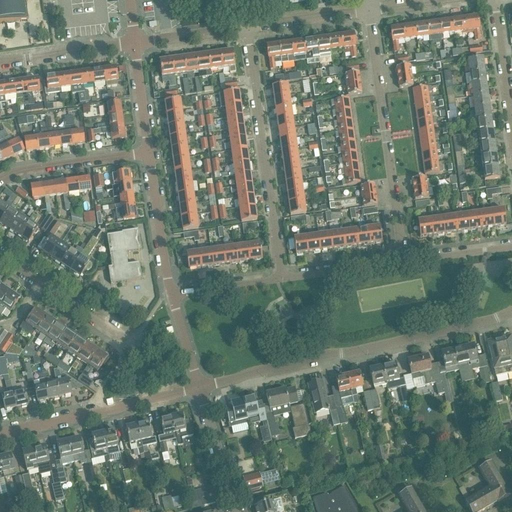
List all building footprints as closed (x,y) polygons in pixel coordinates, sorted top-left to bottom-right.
[(0,0),(0,24),(2,24),(27,22),(25,3),(27,3),(26,0),(0,0)] [(239,0),(241,9),(266,5),(265,0),(239,0)] [(477,17),(465,19),(467,32),(473,32),(475,42),(480,41),(478,31),(479,31),(477,17)] [(465,19),(452,21),(454,34),(461,33),(461,35),(467,34),(467,32),(465,19)] [(452,21),(440,23),(442,36),(449,35),(449,37),(455,36),(454,34),(452,21)] [(440,23),(428,24),(430,38),(436,37),(437,39),(442,38),(442,36),(440,23)] [(428,24),(415,26),(417,39),(417,41),(423,41),(423,39),(430,38),(428,24)] [(415,26),(403,28),(405,41),(405,43),(410,42),(410,40),(417,39),(415,26)] [(405,41),(403,28),(390,30),(392,43),(394,53),(399,52),(397,42),(405,41)] [(329,38),(331,51),(338,50),(338,53),(343,52),(343,55),(344,55),(341,36),(335,37),(335,35),(329,36),(329,38)] [(353,35),(341,36),(344,55),(351,54),(352,59),(356,59),(355,48),(353,35)] [(329,38),(316,40),(319,59),(332,57),(331,51),(329,38)] [(316,40),(304,42),(307,61),(319,59),(316,40)] [(304,42),(292,43),(294,63),(307,61),(304,42)] [(292,43),(279,45),(282,64),(282,65),(294,63),(292,43)] [(279,45),(266,47),(268,60),(269,60),(270,71),(275,70),(275,67),(275,65),(282,64),(279,45)] [(232,52),(220,54),(222,69),(229,68),(230,74),(235,74),(232,52)] [(220,54),(208,55),(210,71),(222,69),(220,54)] [(208,55),(196,57),(198,72),(199,79),(211,77),(210,71),(208,55)] [(196,57),(184,59),(186,74),(198,72),(196,57)] [(394,59),(395,66),(408,64),(407,57),(394,59)] [(184,59),(172,60),(174,76),(186,74),(184,59)] [(174,76),(172,60),(159,62),(162,84),(169,83),(169,88),(168,88),(169,92),(164,93),(165,99),(177,97),(174,76)] [(468,62),(469,74),(484,72),(482,60),(468,62)] [(345,67),(346,74),(358,72),(357,65),(345,67)] [(396,69),(397,79),(411,77),(409,67),(396,69)] [(103,70),(105,83),(106,88),(118,87),(115,68),(103,70)] [(94,85),(105,83),(103,70),(92,72),(94,85)] [(82,87),(94,85),(92,72),(81,73),(82,87)] [(469,74),(471,86),(486,84),(484,72),(469,74)] [(81,73),(69,75),(71,88),(72,94),(79,93),(80,104),(85,103),(83,93),(82,87),(81,73)] [(345,76),(346,87),(360,85),(358,74),(345,76)] [(59,90),(71,88),(69,75),(57,77),(59,90)] [(60,94),(59,90),(57,77),(46,78),(47,84),(44,85),(45,96),(60,94)] [(411,77),(397,79),(399,90),(412,88),(411,77)] [(231,79),(224,80),(225,90),(237,89),(236,83),(231,83),(231,79)] [(37,80),(26,81),(30,113),(37,112),(37,106),(34,106),(32,94),(39,93),(39,90),(37,80)] [(24,81),(14,83),(16,100),(22,100),(24,101),(25,113),(30,113),(26,81),(24,81)] [(14,83),(2,84),(5,102),(16,100),(14,83)] [(470,99),(472,99),(488,97),(486,84),(471,86),(472,93),(469,93),(470,99)] [(360,85),(346,87),(348,97),(361,95),(360,85)] [(272,88),(274,99),(289,97),(288,86),(272,88)] [(412,90),(414,101),(428,99),(428,94),(431,94),(431,88),(427,89),(412,90)] [(221,109),(225,108),(241,106),(239,93),(219,95),(221,109)] [(274,99),(275,110),(291,108),(289,97),(274,99)] [(472,99),(474,110),(489,108),(488,97),(472,99)] [(414,101),(415,112),(430,110),(429,105),(433,105),(432,99),(428,99),(414,101)] [(335,107),(336,113),(350,111),(348,100),(334,102),(330,102),(331,108),(335,107)] [(165,116),(166,116),(182,114),(180,101),(164,103),(166,112),(164,112),(165,116)] [(104,118),(108,117),(122,115),(120,104),(102,107),(104,118)] [(225,108),(227,118),(242,116),(241,106),(225,108)] [(275,110),(276,120),(292,118),(291,108),(275,110)] [(474,110),(476,121),(491,119),(489,108),(474,110)] [(415,112),(417,123),(431,121),(431,116),(434,115),(433,109),(430,110),(415,112)] [(336,113),(332,113),(333,119),(336,119),(337,123),(351,121),(350,111),(336,113)] [(166,116),(168,127),(183,124),(182,114),(166,116)] [(109,125),(96,126),(97,131),(123,127),(122,115),(108,117),(108,118),(106,118),(106,119),(107,123),(109,123),(109,125)] [(227,118),(228,130),(244,128),(242,116),(227,118)] [(64,131),(58,131),(61,148),(72,147),(68,117),(64,118),(64,122),(63,122),(64,131)] [(72,117),(68,117),(72,147),(84,145),(82,132),(75,133),(72,117)] [(276,120),(278,131),(293,129),(292,118),(276,120)] [(26,119),(17,121),(18,128),(27,127),(26,119)] [(476,121),(477,133),(492,131),(491,119),(476,121)] [(50,120),(45,120),(46,124),(49,150),(61,148),(58,131),(52,132),(50,120)] [(417,123),(418,133),(433,131),(432,127),(436,126),(435,120),(431,121),(417,123)] [(338,129),(339,134),(353,132),(351,121),(337,123),(333,124),(334,129),(338,129)] [(41,138),(36,138),(38,152),(49,150),(46,124),(39,125),(41,138)] [(168,127),(169,138),(185,136),(183,124),(168,127)] [(123,127),(97,131),(87,133),(89,144),(95,144),(94,136),(110,134),(111,141),(125,139),(123,127)] [(228,130),(230,142),(245,139),(244,128),(228,130)] [(278,131),(279,142),(295,139),(293,129),(278,131)] [(5,131),(1,132),(7,146),(13,158),(24,153),(18,140),(12,143),(10,137),(8,138),(5,131)] [(418,133),(420,144),(434,142),(438,141),(437,135),(433,136),(433,131),(418,133)] [(477,133),(479,145),(494,143),(492,131),(477,133)] [(0,143),(2,148),(0,148),(0,157),(2,163),(13,158),(7,146),(1,132),(0,132),(0,139),(1,141),(0,141),(0,143)] [(339,140),(340,144),(354,142),(353,132),(339,134),(335,134),(336,140),(339,140)] [(169,138),(171,150),(186,148),(185,136),(169,138)] [(38,152),(36,138),(24,140),(26,153),(38,152)] [(230,142),(231,153),(247,151),(245,139),(230,142)] [(279,142),(281,152),(297,150),(295,139),(279,142)] [(338,155),(342,155),(356,153),(354,142),(340,144),(341,149),(337,149),(338,155)] [(420,144),(421,154),(436,152),(439,152),(438,146),(435,146),(434,142),(420,144)] [(479,145),(480,157),(496,155),(494,143),(479,145)] [(171,150),(173,162),(188,159),(186,148),(171,150)] [(281,152),(282,163),(298,161),(297,150),(281,152)] [(231,153),(233,165),(249,163),(247,151),(231,153)] [(421,154),(423,165),(437,163),(436,152),(421,154)] [(339,166),(343,165),(357,163),(356,153),(342,155),(342,159),(338,160),(339,166)] [(480,157),(482,169),(497,167),(496,155),(480,157)] [(173,174),(174,173),(190,171),(188,159),(173,162),(174,169),(173,170),(173,174)] [(282,163),(284,174),(300,172),(298,161),(282,163)] [(233,165),(235,177),(250,174),(249,163),(233,165)] [(341,176),(345,176),(359,174),(357,163),(343,165),(344,170),(340,171),(341,176)] [(437,163),(423,165),(424,176),(438,174),(442,173),(441,168),(438,168),(437,163)] [(497,167),(482,169),(484,181),(499,179),(497,167)] [(114,175),(112,176),(113,187),(131,185),(129,173),(121,174),(120,169),(114,170),(114,175)] [(174,173),(176,185),(191,183),(190,171),(174,173)] [(284,174),(285,184),(301,182),(300,172),(284,174)] [(235,177),(236,188),(252,186),(250,174),(235,177)] [(359,174),(345,176),(345,181),(342,182),(342,187),(346,187),(360,185),(359,174)] [(102,177),(94,178),(95,190),(104,189),(102,177)] [(89,179),(77,180),(79,194),(91,192),(89,179)] [(412,181),(413,191),(427,189),(425,179),(412,181)] [(77,180),(65,182),(67,195),(79,194),(77,180)] [(54,184),(56,197),(63,196),(65,212),(70,211),(67,195),(65,182),(54,184)] [(285,184),(287,195),(303,193),(301,182),(285,184)] [(176,185),(177,197),(193,195),(191,183),(176,185)] [(44,199),(56,197),(54,184),(42,185),(44,199)] [(33,200),(44,199),(42,185),(31,187),(33,200)] [(118,193),(119,198),(133,196),(131,185),(113,187),(105,189),(106,193),(112,192),(112,194),(118,193)] [(236,188),(238,200),(253,198),(252,186),(236,188)] [(361,188),(362,198),(375,196),(374,186),(361,188)] [(16,193),(24,200),(28,195),(19,189),(16,193)] [(427,189),(413,191),(415,201),(428,200),(427,189)] [(287,195),(288,206),(304,204),(303,193),(287,195)] [(177,197),(179,208),(195,206),(193,195),(177,197)] [(119,198),(121,210),(134,208),(133,196),(119,198)] [(375,196),(362,198),(363,209),(377,207),(375,196)] [(15,201),(0,223),(0,224),(9,230),(19,216),(13,212),(21,201),(17,198),(15,201)] [(0,203),(0,223),(15,201),(12,198),(8,203),(7,202),(4,207),(0,203)] [(238,200),(239,212),(255,209),(253,198),(238,200)] [(429,201),(414,203),(415,209),(429,207),(429,201)] [(304,204),(288,206),(290,217),(306,215),(304,204)] [(180,219),(180,220),(196,218),(195,206),(179,208),(181,219),(180,219)] [(121,210),(115,211),(117,222),(136,220),(134,208),(121,210)] [(255,209),(239,212),(241,224),(257,221),(255,209)] [(503,210),(491,212),(493,228),(506,227),(503,210)] [(70,211),(69,214),(70,222),(83,225),(82,217),(73,215),(73,212),(70,211)] [(491,212),(479,214),(481,230),(493,228),(491,212)] [(84,224),(94,223),(93,213),(83,215),(84,224)] [(479,214),(467,215),(469,232),(481,230),(479,214)] [(467,215),(454,217),(457,233),(469,232),(467,215)] [(9,230),(18,237),(28,223),(28,222),(19,216),(9,230)] [(28,223),(18,237),(23,240),(22,242),(25,244),(27,243),(28,243),(34,235),(36,235),(38,232),(37,230),(38,229),(33,226),(37,219),(32,216),(30,219),(28,222),(28,223)] [(54,220),(48,216),(40,229),(45,232),(54,220)] [(454,217),(442,219),(444,235),(457,233),(454,217)] [(196,218),(180,220),(180,223),(181,223),(182,232),(198,230),(196,218)] [(442,219),(430,221),(432,237),(444,235),(442,219)] [(432,237),(430,221),(417,222),(420,239),(432,237)] [(42,252),(51,259),(61,244),(52,238),(60,227),(54,223),(46,235),(51,238),(42,252)] [(379,227),(367,229),(369,246),(382,244),(381,242),(379,227)] [(74,233),(79,237),(84,231),(77,229),(74,233)] [(367,229),(355,231),(357,247),(369,246),(367,229)] [(96,234),(92,239),(96,242),(101,235),(98,231),(96,234)] [(138,231),(122,234),(122,235),(107,237),(111,268),(108,269),(110,285),(142,281),(139,264),(127,266),(125,254),(141,251),(138,231)] [(355,231),(342,232),(345,249),(357,247),(355,231)] [(342,232),(330,234),(333,251),(345,249),(342,232)] [(330,234),(318,236),(320,252),(333,251),(330,234)] [(318,236),(306,238),(308,254),(320,252),(318,236)] [(308,254),(306,238),(293,239),(295,249),(296,256),(308,254)] [(87,247),(70,272),(80,278),(85,270),(87,271),(89,271),(92,268),(91,265),(89,264),(90,264),(86,261),(98,243),(96,242),(92,239),(87,247)] [(51,259),(61,265),(70,251),(61,244),(51,259)] [(260,244),(247,246),(249,262),(262,261),(260,244)] [(61,265),(70,272),(87,247),(83,245),(80,250),(78,249),(75,254),(70,251),(61,265)] [(247,246),(235,248),(237,264),(249,262),(247,246)] [(235,248),(223,249),(225,266),(237,264),(235,248)] [(223,249),(211,251),(213,267),(225,266),(223,249)] [(211,251),(198,253),(201,269),(213,267),(211,251)] [(201,269),(198,253),(186,255),(188,271),(201,269)] [(0,306),(1,307),(10,294),(11,292),(5,288),(4,289),(0,286),(0,306)] [(1,307),(0,308),(0,316),(1,317),(6,310),(10,313),(11,312),(12,312),(15,308),(14,308),(20,298),(14,294),(13,296),(10,294),(1,307)] [(35,332),(36,332),(46,318),(35,311),(26,325),(23,323),(19,329),(31,337),(35,332)] [(36,332),(46,339),(56,324),(46,318),(36,332)] [(46,339),(43,343),(52,349),(55,345),(56,346),(66,331),(56,324),(46,339)] [(66,331),(56,346),(67,353),(76,338),(66,331)] [(8,335),(0,346),(0,352),(5,356),(11,346),(12,345),(15,340),(8,335)] [(67,353),(77,360),(87,345),(76,338),(67,353)] [(506,340),(499,341),(507,376),(511,374),(511,345),(511,340),(506,341),(506,340)] [(507,376),(499,341),(492,343),(492,344),(488,345),(489,351),(491,363),(492,363),(495,378),(507,376)] [(77,360),(87,366),(97,352),(87,345),(77,360)] [(11,346),(5,356),(7,356),(17,357),(19,357),(23,352),(11,346)] [(454,351),(458,372),(460,380),(471,378),(469,368),(478,366),(473,347),(454,351)] [(36,354),(26,348),(23,352),(19,357),(34,358),(36,354)] [(454,351),(441,354),(445,373),(446,375),(458,372),(454,351)] [(97,352),(87,366),(77,381),(89,389),(93,383),(86,379),(92,370),(97,373),(102,366),(104,367),(109,360),(97,352)] [(403,380),(405,385),(406,391),(435,384),(438,396),(444,395),(440,375),(434,376),(432,370),(430,371),(427,358),(408,362),(411,376),(403,378),(403,380)] [(29,365),(24,366),(26,373),(25,373),(26,377),(28,384),(29,390),(34,389),(38,404),(49,401),(45,386),(42,373),(38,375),(40,381),(39,381),(33,382),(29,365)] [(395,365),(382,368),(386,387),(388,392),(399,389),(398,386),(405,385),(403,380),(398,381),(395,365)] [(386,387),(382,368),(369,371),(373,387),(381,385),(381,388),(386,387)] [(486,368),(478,370),(482,385),(490,384),(486,368)] [(57,371),(53,372),(55,377),(56,384),(60,399),(71,396),(70,391),(76,390),(82,389),(83,388),(77,385),(75,385),(74,382),(72,381),(69,382),(69,381),(68,381),(67,377),(64,376),(60,377),(59,372),(57,372),(57,371)] [(47,372),(42,373),(49,401),(60,399),(56,384),(51,385),(49,378),(48,379),(47,372)] [(129,373),(124,381),(131,385),(136,378),(129,373)] [(445,373),(440,375),(447,406),(453,404),(446,375),(445,373)] [(352,375),(347,377),(353,405),(358,404),(356,397),(357,397),(355,391),(362,389),(358,374),(357,374),(352,375)] [(331,389),(333,398),(336,410),(342,408),(342,407),(353,405),(347,377),(342,378),(341,377),(337,379),(335,379),(337,388),(331,389)] [(14,379),(9,380),(10,381),(16,409),(27,406),(24,391),(29,390),(28,384),(16,386),(14,379)] [(16,409),(10,381),(5,383),(8,395),(1,397),(5,412),(16,409)] [(320,383),(307,386),(309,392),(314,415),(330,411),(334,428),(340,426),(336,410),(333,398),(324,400),(321,389),(320,383)] [(491,386),(495,404),(502,402),(497,384),(491,386)] [(406,391),(405,385),(398,386),(399,389),(403,405),(409,403),(406,391)] [(268,405),(263,407),(271,439),(279,438),(276,428),(275,428),(273,418),(290,414),(288,406),(297,403),(294,389),(282,392),(277,393),(266,396),(267,401),(268,405)] [(375,391),(369,393),(373,411),(380,410),(375,391)] [(373,411),(369,393),(363,394),(367,413),(373,411)] [(248,424),(248,426),(266,422),(262,403),(261,403),(261,404),(256,405),(254,398),(243,401),(242,401),(248,424)] [(225,410),(230,428),(248,424),(242,401),(240,402),(240,400),(235,401),(235,403),(230,404),(231,409),(225,410)] [(303,406),(289,410),(294,431),(292,432),(294,441),(311,437),(303,406)] [(175,417),(171,418),(176,441),(177,447),(182,446),(181,439),(193,437),(189,421),(184,422),(182,415),(180,416),(179,415),(176,416),(175,417)] [(163,437),(158,439),(159,444),(165,443),(176,441),(171,418),(159,421),(163,437)] [(141,425),(137,426),(143,455),(147,454),(146,447),(156,445),(155,439),(152,440),(148,423),(146,424),(145,422),(141,423),(141,425)] [(137,426),(125,429),(129,445),(131,451),(138,449),(141,460),(144,459),(143,455),(137,426)] [(511,426),(502,429),(504,437),(511,434),(511,426)] [(114,431),(103,434),(109,463),(113,462),(112,456),(119,454),(114,431)] [(103,434),(91,437),(92,441),(89,442),(93,460),(104,457),(106,464),(109,463),(103,434)] [(453,437),(446,439),(448,449),(456,447),(453,437)] [(68,442),(73,464),(80,462),(81,465),(84,465),(88,478),(94,476),(90,461),(85,462),(80,440),(73,441),(72,440),(69,441),(68,442)] [(68,442),(57,445),(61,462),(55,463),(60,484),(66,483),(62,466),(73,464),(68,442)] [(165,443),(159,444),(161,455),(167,454),(165,443)] [(375,448),(379,463),(385,462),(381,447),(375,448)] [(45,448),(34,450),(38,469),(39,475),(40,477),(51,475),(54,486),(54,487),(52,487),(56,504),(64,502),(60,484),(55,463),(49,464),(46,452),(45,448)] [(27,472),(38,469),(34,450),(22,453),(27,472)] [(0,457),(0,464),(3,478),(15,475),(10,456),(5,457),(3,457),(0,457)] [(487,466),(485,463),(477,467),(489,489),(465,503),(470,511),(481,511),(484,511),(483,508),(496,501),(497,503),(509,496),(491,464),(487,466)] [(129,471),(123,472),(125,484),(131,482),(129,471)] [(277,472),(260,476),(263,487),(280,483),(277,472)] [(259,475),(242,479),(246,493),(263,489),(259,475)] [(28,505),(34,503),(28,476),(22,477),(28,505)] [(15,479),(21,506),(28,505),(22,477),(15,479)] [(211,488),(205,489),(209,505),(215,503),(211,488)] [(312,500),(315,511),(357,511),(346,492),(344,488),(331,496),(331,497),(327,498),(327,496),(312,500)] [(209,505),(205,489),(196,491),(200,507),(209,505)] [(423,511),(411,491),(407,493),(405,489),(397,494),(407,511),(423,511)] [(161,500),(164,511),(173,509),(170,497),(161,500)] [(263,505),(254,507),(255,510),(253,511),(282,511),(279,500),(269,503),(268,502),(264,503),(263,505)]
